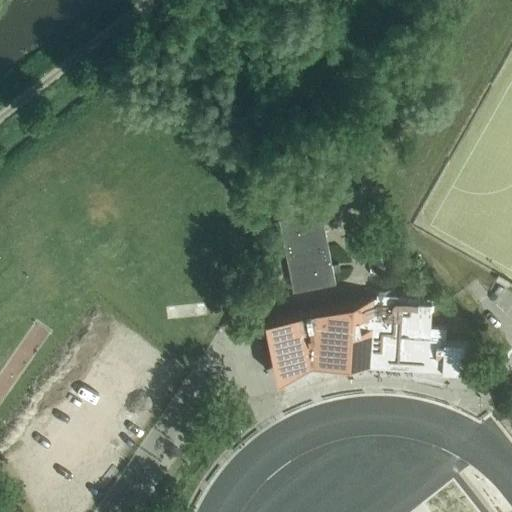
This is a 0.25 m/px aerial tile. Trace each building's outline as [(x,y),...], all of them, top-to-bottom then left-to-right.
[(309,167),(304,161),(298,165),(304,172),(309,167)] [(314,181),(321,189),(330,181),(337,175),(339,173),(333,166),(329,169),(319,177),(314,181)] [(353,193),(337,175),(330,181),(345,200),(353,193)] [(327,233),(322,208),(308,211),(305,199),(281,204),(279,204),(281,216),(280,216),(280,218),(271,220),(278,255),(287,254),(294,290),(336,282),(334,270),(341,269),(340,261),(333,263),(329,244),(327,233)] [(371,295),(265,317),(268,335),(269,337),(270,343),(275,367),(275,368),(277,378),(311,361),(442,369),(448,369),(467,370),(469,340),(445,339),(445,325),(430,324),(432,295),(377,291),(376,294),(372,295),(371,295)]
